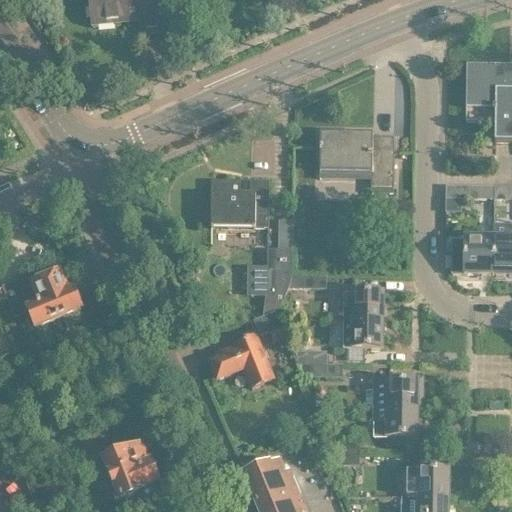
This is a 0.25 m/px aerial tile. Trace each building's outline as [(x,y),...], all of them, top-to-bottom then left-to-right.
[(137,25),(138,37),(161,35),(157,0),(86,0),(89,29),(137,25)] [(511,93),(509,94),(509,69),(465,68),(464,126),(493,127),(493,145),(511,145),(511,93)] [(318,175),(318,180),(370,181),(370,192),(392,192),(393,142),(373,142),(373,137),(319,136),(318,175)] [(209,186),(209,232),(267,233),(267,186),(209,186)] [(460,202),(466,202),(492,202),(492,189),(445,189),(445,201),(445,202),(460,202)] [(460,202),(445,202),(445,201),(445,214),(460,214),(460,202)] [(511,275),(511,228),(493,228),(493,240),(492,276),(511,275)] [(489,240),(489,245),(450,244),(450,279),(492,279),(492,276),(493,240),(489,240)] [(286,292),(289,278),(290,275),(290,253),(266,252),(265,316),(278,310),(286,292)] [(190,280),(202,274),(195,262),(184,269),(190,280)] [(34,332),(61,320),(65,330),(79,324),(75,314),(78,313),(71,295),(69,295),(61,275),(20,292),(16,283),(1,289),(13,318),(27,313),(34,332)] [(324,279),(289,278),(286,292),(324,292),(324,279)] [(342,325),(383,325),(383,297),(342,297),(342,325)] [(275,314),(252,323),(258,339),(268,335),(272,345),(285,340),(275,314)] [(383,353),(383,325),(342,325),(341,353),(383,353)] [(216,359),(217,363),(209,366),(216,383),(243,372),(251,393),(271,385),(254,342),(234,350),(234,351),(216,359)] [(294,367),(300,367),(325,367),(325,354),(294,354),(294,367)] [(325,367),(300,367),(299,379),(341,380),(341,367),(325,367)] [(363,394),(363,412),(372,412),(420,413),(421,381),(396,381),(395,386),(372,385),(372,394),(363,394)] [(9,418),(20,414),(15,403),(4,407),(9,418)] [(420,415),(420,413),(372,412),(372,442),(416,442),(416,415),(420,415)] [(327,456),(332,456),(358,456),(358,443),(327,442),(327,456)] [(142,449),(100,465),(98,466),(113,505),(116,504),(116,503),(139,494),(142,502),(159,496),(155,486),(148,467),(149,466),(142,449)] [(266,456),(240,466),(243,474),(241,474),(242,476),(241,477),(255,511),(305,511),(301,500),(299,501),(288,473),(284,475),(279,463),(271,466),(269,463),(266,456)] [(332,456),(332,468),(357,469),(358,456),(332,456)] [(63,494),(53,470),(22,482),(32,506),(63,494)] [(405,498),(400,499),(400,501),(417,501),(447,501),(447,473),(417,473),(417,474),(406,474),(405,498)] [(400,501),(399,511),(446,511),(447,501),(417,501),(400,501)]
